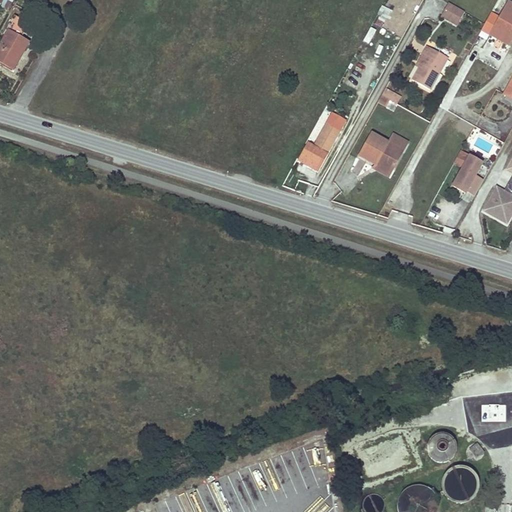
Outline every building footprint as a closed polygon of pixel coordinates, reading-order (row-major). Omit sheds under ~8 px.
[(12,0),(0,0),(0,9),(5,12),(12,0)] [(499,20),(491,15),(481,33),(509,47),(511,41),(511,5),(509,4),(499,20)] [(465,14),(449,5),(442,19),(457,28),(465,14)] [(27,27),(12,19),(5,31),(8,32),(0,45),(0,62),(13,69),(28,44),(21,39),(27,27)] [(448,60),(426,48),(422,55),(425,57),(426,57),(419,69),(412,81),(430,91),(448,60)] [(425,57),(422,55),(416,66),(419,69),(425,57)] [(371,79),(353,71),(349,79),(368,87),(371,79)] [(401,98),(386,90),(382,97),(389,101),(397,105),(401,98)] [(389,101),(382,97),(378,104),(385,108),(389,101)] [(313,147),(307,144),(298,160),(307,166),(309,163),(319,168),(340,132),(326,124),(313,147)] [(388,145),(372,135),(359,157),(375,166),(376,163),(392,171),(407,144),(393,136),(388,145)] [(453,187),(465,194),(466,192),(475,177),(482,165),(469,158),(453,187)] [(309,163),(307,166),(317,171),(319,168),(309,163)] [(392,171),(376,163),(375,166),(390,175),(392,171)] [(484,182),(475,177),(466,192),(475,197),(484,182)] [(511,189),(510,188),(505,197),(502,195),(495,191),(483,214),(505,227),(510,220),(511,215),(511,207),(511,205),(511,189)] [(423,454),(443,467),(455,447),(436,435),(423,454)] [(469,449),(476,458),(484,453),(477,444),(469,449)] [(458,511),(482,491),(460,466),(436,486),(458,511)] [(393,506),(399,511),(438,511),(443,507),(416,482),(393,506)]
